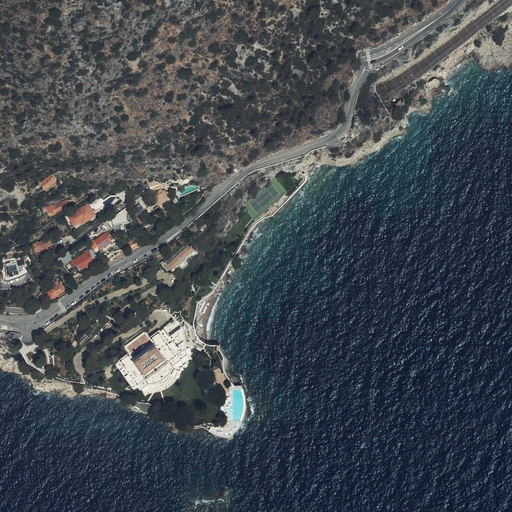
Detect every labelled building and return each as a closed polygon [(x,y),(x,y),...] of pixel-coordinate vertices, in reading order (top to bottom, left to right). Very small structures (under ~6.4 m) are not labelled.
[(397,111),(406,103),(405,102),(401,99),(394,105),(390,101),(388,102),(397,111)] [(54,182),(56,180),(54,177),(53,178),(53,179),(52,180),(49,176),(40,182),(46,189),(55,183),(54,182)] [(158,194),(153,197),(158,204),(160,205),(172,196),(174,195),(172,193),(175,189),(172,188),(167,192),(166,190),(165,190),(164,190),(163,189),(161,190),(157,192),(158,194)] [(133,205),(134,207),(146,198),(144,196),(133,205)] [(150,203),(139,212),(140,214),(151,206),(154,210),(159,206),(151,196),(148,198),(150,200),(149,202),(150,203)] [(134,207),(139,212),(150,203),(149,202),(150,200),(148,198),(147,199),(146,198),(134,207)] [(62,202),(56,205),(55,204),(46,207),(50,215),(62,209),(61,207),(65,205),(63,201),(62,202)] [(71,220),(74,225),(82,220),(84,222),(89,219),(87,216),(94,212),(95,211),(94,209),(92,210),(87,203),(76,211),(74,209),(67,214),(68,217),(66,219),(68,222),(71,220)] [(127,207),(111,219),(112,221),(109,224),(114,230),(121,228),(120,223),(129,221),(128,216),(133,215),(127,207)] [(144,222),(139,215),(136,217),(142,224),(144,222)] [(88,227),(85,222),(83,224),(72,232),(76,238),(88,230),(87,228),(88,227)] [(105,223),(100,227),(103,231),(109,227),(105,223)] [(97,245),(100,248),(111,241),(110,240),(115,237),(110,230),(107,232),(105,233),(94,241),(97,245)] [(126,241),(131,249),(143,243),(138,234),(126,241)] [(47,239),(46,238),(42,241),(42,240),(38,243),(33,247),(39,255),(40,256),(49,251),(48,249),(55,244),(55,243),(55,242),(51,236),(47,239)] [(94,241),(93,239),(88,242),(93,248),(97,245),(94,241)] [(197,248),(193,243),(189,245),(188,244),(182,250),(180,248),(178,250),(180,252),(167,264),(170,267),(173,270),(191,253),(193,255),(196,252),(195,250),(197,248)] [(180,252),(178,250),(165,262),(167,264),(180,252)] [(87,265),(91,263),(92,262),(91,260),(95,258),(93,255),(92,256),(89,252),(75,260),(81,269),(87,265)] [(65,254),(60,257),(65,264),(70,260),(65,254)] [(168,270),(170,267),(167,264),(165,262),(165,261),(162,264),(168,270)] [(12,263),(11,262),(6,263),(6,265),(5,265),(7,277),(14,275),(13,274),(19,273),(18,270),(23,269),(22,263),(17,264),(16,262),(12,263)] [(58,282),(57,281),(47,289),(49,291),(47,292),(52,298),(65,289),(59,282),(58,282)] [(144,311),(141,308),(135,313),(137,316),(144,311)] [(106,320),(101,315),(76,342),(82,347),(84,345),(85,345),(105,323),(104,322),(106,320)] [(175,364),(188,355),(184,329),(182,326),(171,335),(164,327),(160,330),(160,329),(150,337),(154,343),(156,345),(135,361),(133,358),(129,352),(119,360),(120,360),(115,363),(133,388),(135,389),(137,390),(139,390),(140,390),(142,389),(149,384),(150,384),(152,385),(157,384),(158,383),(159,385),(163,381),(164,382),(169,378),(173,375),(171,374),(173,373),(175,369),(175,367),(175,364)] [(194,328),(194,326),(188,327),(189,335),(194,345),(199,348),(200,346),(203,348),(204,347),(205,347),(206,347),(208,343),(205,342),(204,341),(201,339),(199,337),(196,334),(194,328)] [(12,339),(17,339),(22,336),(19,332),(12,331),(7,334),(12,339)] [(156,345),(154,343),(133,358),(135,361),(156,345)] [(221,368),(213,371),(222,393),(229,390),(221,368)] [(136,398),(133,402),(139,405),(143,408),(143,410),(144,411),(146,411),(147,411),(148,410),(149,408),(152,412),(160,413),(159,413),(158,411),(158,410),(158,409),(159,408),(160,407),(160,405),(152,403),(152,402),(148,401),(147,402),(142,400),(141,402),(137,399),(136,398)] [(139,405),(133,402),(133,403),(139,408),(143,410),(143,408),(139,405)]
